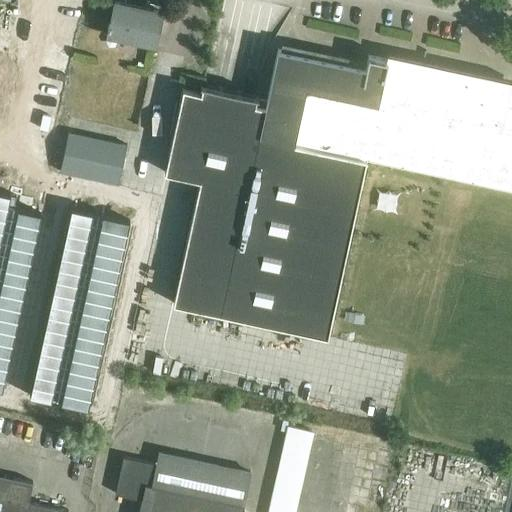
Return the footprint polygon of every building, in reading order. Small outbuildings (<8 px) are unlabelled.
[(108,35),(155,45),(162,13),(114,3),(110,25),(108,24),(107,29),(109,29),(108,35)] [(277,49),(267,99),(201,84),(199,92),(183,89),(164,173),(200,181),(173,304),(328,337),(366,158),(511,189),(511,88),(510,88),(511,81),(387,54),(386,59),(368,56),(365,68),(277,49)] [(60,173),(118,186),(127,145),(69,132),(60,173)] [(0,192),(0,205),(14,209),(14,208),(16,196),(0,192)] [(0,205),(0,217),(39,226),(41,214),(14,208),(14,209),(0,205)] [(71,208),(69,221),(127,234),(130,221),(103,215),(71,208)] [(0,217),(0,230),(36,238),(39,226),(0,217)] [(69,221),(66,232),(125,245),(127,234),(69,221)] [(0,230),(0,242),(33,250),(36,238),(0,230)] [(66,232),(63,244),(122,257),(125,245),(66,232)] [(0,242),(0,254),(31,261),(33,250),(0,242)] [(63,244),(61,256),(120,269),(122,257),(63,244)] [(0,254),(0,266),(28,273),(31,261),(0,254)] [(61,256),(58,268),(117,281),(120,269),(61,256)] [(0,266),(0,279),(26,285),(28,273),(0,266)] [(58,268),(56,279),(114,292),(117,281),(58,268)] [(0,279),(0,291),(23,297),(26,285),(0,279)] [(56,279),(53,291),(112,304),(114,292),(56,279)] [(0,291),(0,303),(20,308),(23,297),(0,291)] [(53,291),(50,303),(109,316),(112,304),(53,291)] [(0,303),(0,316),(18,320),(20,308),(0,303)] [(50,303),(48,314),(107,327),(109,316),(50,303)] [(48,314),(45,326),(104,339),(107,327),(48,314)] [(0,316),(0,328),(15,332),(18,320),(0,316)] [(45,326),(43,338),(101,351),(104,339),(45,326)] [(0,328),(0,340),(13,344),(15,332),(0,328)] [(43,338),(40,350),(99,363),(101,351),(43,338)] [(0,340),(0,352),(10,355),(13,344),(0,340)] [(40,350),(37,361),(96,374),(99,363),(40,350)] [(0,352),(0,365),(8,367),(10,355),(0,352)] [(37,361),(35,373),(94,386),(96,374),(37,361)] [(35,373),(32,385),(91,398),(94,386),(35,373)] [(32,385),(30,396),(88,409),(91,398),(32,385)] [(242,511),(244,505),(152,485),(156,464),(124,457),(115,494),(142,500),(139,511),(242,511)] [(502,495),(508,470),(484,465),(479,490),(502,495)] [(29,502),(33,482),(0,474),(0,511),(68,511),(69,511),(29,502)]
